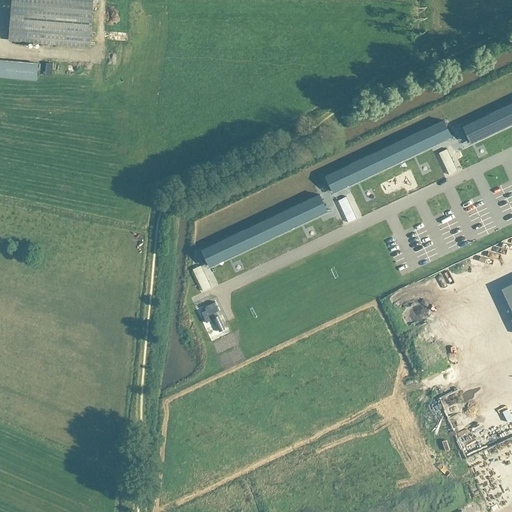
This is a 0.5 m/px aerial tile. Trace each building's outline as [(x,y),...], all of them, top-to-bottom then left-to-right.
[(11,0),(8,40),(88,47),(91,0),(11,0)] [(0,76),(36,80),(38,64),(0,60),(0,76)] [(511,102),(502,108),(509,123),(511,121),(511,102)] [(509,123),(502,108),(482,117),(489,132),(509,123)] [(489,132),(482,117),(462,126),(467,136),(469,141),(489,132)] [(443,120),(423,130),(430,145),(450,135),(443,120)] [(430,145),(423,130),(403,139),(410,154),(430,145)] [(410,154),(403,139),(384,148),(391,163),(410,154)] [(384,148),(364,157),(371,172),(391,163),(384,148)] [(438,153),(448,174),(457,170),(446,149),(438,153)] [(371,172),(364,157),(345,166),(352,181),(371,172)] [(352,181),(345,166),(325,175),(332,191),(352,181)] [(319,194),(299,204),(306,219),(326,210),(319,194)] [(337,200),(347,222),(355,218),(345,196),(337,200)] [(299,204),(279,213),(286,228),(306,219),(299,204)] [(279,213),(260,222),(267,237),(286,228),(279,213)] [(260,222),(240,231),(247,246),(267,237),(260,222)] [(240,231),(221,240),(228,256),(247,246),(240,231)] [(501,254),(510,250),(505,239),(496,243),(501,254)] [(228,256),(221,240),(201,250),(208,265),(228,256)] [(192,269),(202,291),(211,287),(201,265),(192,269)] [(219,310),(215,301),(203,306),(206,311),(200,313),(205,324),(210,321),(207,315),(219,310)] [(219,316),(213,319),(219,331),(224,329),(219,316)] [(511,511),(511,452),(485,463),(504,511),(511,511)]
